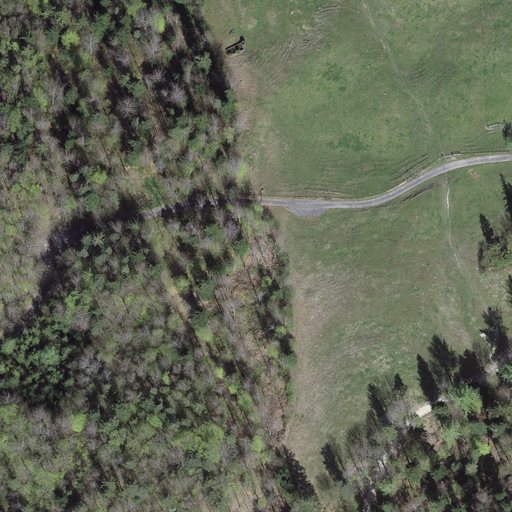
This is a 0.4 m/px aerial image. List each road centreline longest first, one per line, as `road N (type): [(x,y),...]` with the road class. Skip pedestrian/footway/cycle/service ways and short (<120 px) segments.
road 1 (unclassified): [(0,341),(35,308),(58,248),(84,228),(214,200),(367,203),(445,167),(511,157)]
road 2 (track): [(367,511),(380,467),(405,425),(495,370)]
